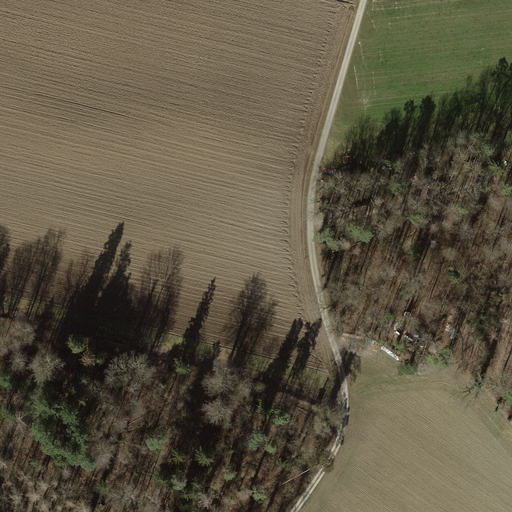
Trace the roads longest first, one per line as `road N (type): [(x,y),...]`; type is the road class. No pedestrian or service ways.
road 1 (track): [(361,0),(308,227),(347,408),(342,435),(294,511)]
road 2 (track): [(0,309),(211,361),(347,408)]
road 3 (track): [(308,227),(511,172)]
